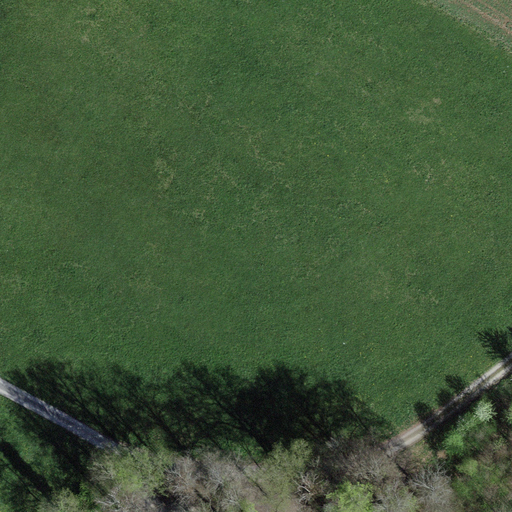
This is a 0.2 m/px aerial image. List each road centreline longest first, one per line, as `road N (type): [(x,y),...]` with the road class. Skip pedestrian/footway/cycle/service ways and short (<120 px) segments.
road 1 (track): [(156,467),(370,450),(431,425),(511,359)]
road 2 (track): [(0,377),(156,467)]
